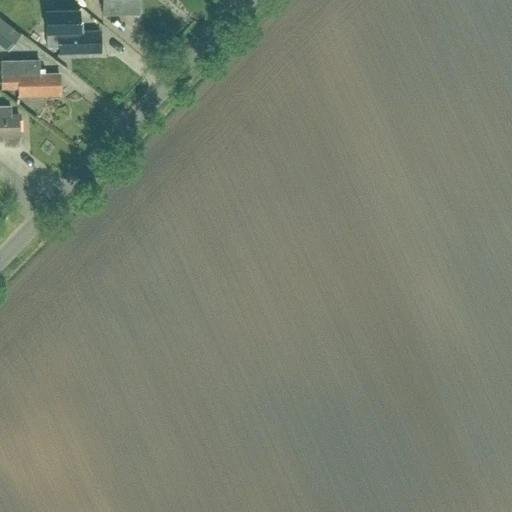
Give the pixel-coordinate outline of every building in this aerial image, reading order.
[(101,0),(102,11),(103,11),(137,11),(136,0),(101,0)] [(78,9),(45,10),(47,46),(58,46),(58,53),(100,52),(99,30),(79,31),(78,9)] [(0,43),(8,50),(21,34),(0,16),(0,43)] [(38,60),(1,60),(1,87),(17,87),(17,94),(58,94),(58,72),(38,73),(38,60)] [(10,107),(0,107),(0,133),(3,134),(3,146),(18,146),(17,116),(10,116),(10,107)]
